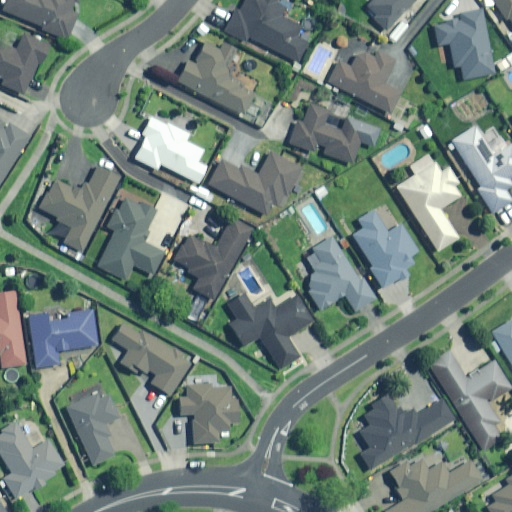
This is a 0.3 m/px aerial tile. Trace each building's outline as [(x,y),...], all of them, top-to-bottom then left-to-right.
[(3,0),(0,8),(0,9),(41,27),(40,29),(66,40),(78,13),(73,11),(77,0),(3,0)] [(275,1),(275,0),(242,0),(226,32),(245,42),(248,37),(297,63),(307,43),(296,37),(301,27),(280,16),(285,6),(275,1)] [(374,0),(367,8),(376,17),(372,21),(384,32),(416,0),(374,0)] [(511,0),(495,0),(494,1),(505,20),(509,17),(511,22),(511,0)] [(497,72),(482,9),(458,15),(459,20),(433,26),(438,47),(449,44),(454,68),(460,67),(463,81),(497,72)] [(53,47),(25,33),(19,45),(0,36),(0,77),(3,79),(0,84),(23,95),(39,63),(44,65),(53,47)] [(176,76),(174,80),(245,117),(257,94),(224,77),(238,49),(224,42),(219,51),(210,46),(193,40),(157,57),(153,64),(176,76)] [(394,60),(377,51),(373,60),(359,53),(351,67),(339,61),(328,83),(390,114),(400,93),(382,84),(394,60)] [(327,112),(309,105),(303,124),(297,122),(289,144),(312,152),(315,145),(324,148),(322,154),(353,165),(361,143),(375,148),(381,129),(346,117),(341,131),(323,125),(327,112)] [(189,135),(151,116),(142,135),(145,137),(134,159),(157,170),(159,164),(198,184),(206,167),(197,163),(203,151),(185,142),(189,135)] [(0,188),(29,134),(8,123),(7,126),(0,122),(0,188)] [(507,180),(511,176),(511,144),(493,157),(474,128),(452,142),(481,188),(477,190),(493,214),(511,203),(504,192),(511,187),(507,180)] [(93,147),(71,136),(52,176),(56,177),(40,209),(57,218),(55,221),(70,228),(63,243),(81,252),(120,176),(87,159),(93,147)] [(298,167),(271,153),(259,175),(241,165),(238,169),(221,160),(208,185),(266,216),(273,203),(278,206),(298,167)] [(440,173),(429,155),(410,167),(415,175),(397,187),(437,252),(458,238),(440,209),(460,196),(453,186),(458,183),(448,168),(440,173)] [(155,211),(124,197),(109,228),(115,231),(98,267),(124,280),(132,265),(152,275),(163,252),(140,242),(155,211)] [(382,289),(399,279),(400,282),(409,277),(405,271),(404,269),(413,264),(409,256),(417,251),(392,210),(379,217),(375,210),(358,220),(363,229),(353,235),(372,267),(369,268),(382,289)] [(252,231),(233,219),(214,249),(189,233),(173,259),(200,276),(192,288),(212,301),(243,254),(239,251),(252,231)] [(306,280),(312,289),(307,292),(319,310),(344,295),(354,312),(374,300),(359,276),(334,236),(305,255),(317,274),(306,280)] [(26,365),(17,291),(0,293),(0,360),(1,368),(26,365)] [(313,322),(297,296),(275,309),(269,299),(253,309),(244,295),(227,305),(237,320),(229,325),(244,349),(259,339),(280,371),(300,359),(287,339),(313,322)] [(99,346),(94,310),(68,314),(69,319),(48,321),(47,312),(29,314),(36,368),(58,365),(57,351),(99,346)] [(511,319),(491,333),(511,368),(511,319)] [(194,361),(125,321),(113,341),(128,350),(120,364),(151,382),(150,384),(173,398),(194,361)] [(465,378),(448,352),(428,365),(483,453),(502,441),(492,427),(498,423),(487,406),(511,390),(493,361),(465,378)] [(231,385),(186,385),(186,398),(179,398),(179,415),(192,415),(192,444),(218,444),(218,437),(228,437),(228,424),(239,424),(239,400),(231,400),(231,385)] [(400,407),(397,408),(388,393),(370,404),(374,410),(363,416),(368,425),(359,431),(369,450),(361,455),(370,471),(454,422),(442,401),(416,416),(412,409),(404,414),(400,407)] [(108,396),(101,399),(99,394),(66,409),(92,466),(114,456),(107,440),(110,438),(104,425),(119,419),(108,396)] [(32,450),(17,424),(0,433),(0,453),(11,474),(3,479),(15,499),(55,476),(52,471),(63,465),(49,440),(32,450)] [(430,511),(483,481),(465,451),(430,472),(421,457),(391,475),(398,487),(395,488),(403,501),(384,511),(430,511)] [(511,511),(511,477),(506,481),(509,485),(492,497),(495,502),(486,508),(488,511),(511,511)]
